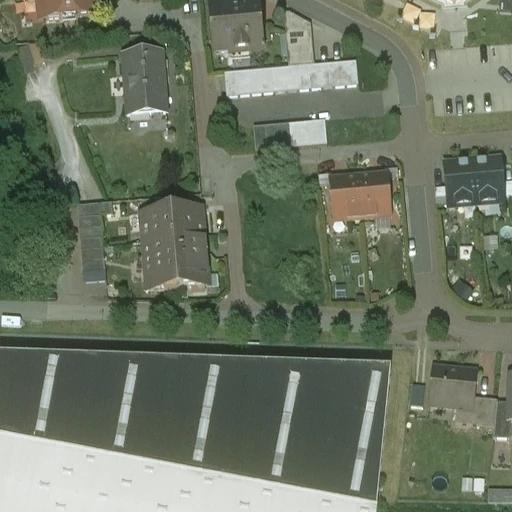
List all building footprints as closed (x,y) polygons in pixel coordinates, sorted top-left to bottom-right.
[(97,0),(37,0),(39,18),(46,18),(46,23),(99,18),(97,0)] [(424,0),(454,13),(472,0),(424,0)] [(258,5),(210,9),(213,55),(228,54),(228,57),(262,55),(258,5)] [(313,68),(311,27),(289,15),(284,16),(288,70),(313,68)] [(162,57),(123,60),(128,120),(166,117),(162,57)] [(288,70),(225,74),(226,99),(357,88),(355,65),(313,68),(288,70)] [(325,124),(289,127),(292,151),(327,148),(325,124)] [(289,127),(254,130),(256,154),(292,151),(289,127)] [(475,207),(472,161),(461,162),(462,164),(444,165),(446,190),(447,201),(447,209),(475,207)] [(481,161),(472,161),(475,207),(503,206),(503,201),(501,185),(500,162),(481,163),(481,161)] [(386,172),(386,178),(386,183),(398,182),(397,172),(386,172)] [(318,189),(331,188),(331,181),(331,178),(318,178),(318,189)] [(386,178),(331,181),(331,188),(334,224),(389,220),(386,183),(386,178)] [(503,201),(511,200),(511,184),(501,185),(503,201)] [(447,201),(446,190),(434,190),(435,202),(447,201)] [(112,206),(78,209),(80,231),(102,230),(101,219),(113,218),(112,206)] [(203,210),(143,216),(144,228),(141,229),(146,282),(149,282),(150,294),(206,289),(206,279),(209,279),(203,210)] [(103,251),(81,253),(83,275),(106,274),(105,262),(104,262),(103,251)] [(389,368),(0,357),(0,441),(375,510),(389,368)] [(475,375),(433,371),(430,408),(456,411),(473,412),(473,400),(475,375)] [(497,403),(473,400),(473,412),(456,411),(455,426),(493,430),(496,406),(497,403)] [(510,406),(496,406),(493,430),(492,442),(510,442),(510,422),(510,406)] [(374,511),(375,510),(0,441),(0,511),(374,511)]
